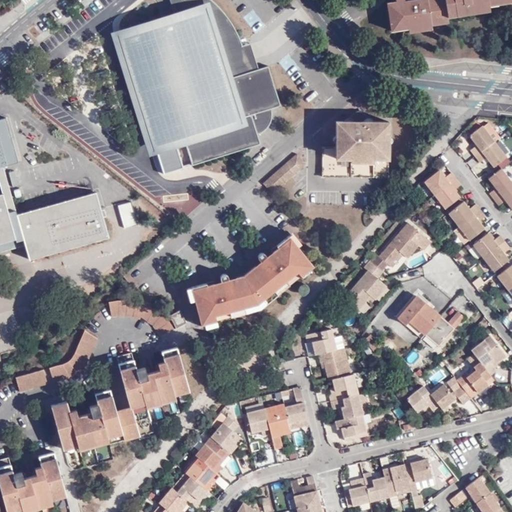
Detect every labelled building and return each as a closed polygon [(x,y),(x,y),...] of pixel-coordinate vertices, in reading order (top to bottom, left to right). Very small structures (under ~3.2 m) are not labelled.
[(169,0),(173,10),(178,8),(175,0),(169,0)] [(511,0),(428,0),(429,1),(420,2),(419,0),(408,0),(397,2),(397,4),(388,6),(393,29),(402,27),(404,33),(411,31),(419,29),(420,37),(434,34),(432,28),(439,26),(439,22),(441,22),(446,15),(448,15),(458,13),(458,20),(482,14),(480,9),(490,6),(488,2),(497,1),(498,4),(498,6),(511,3),(511,0)] [(491,13),(490,6),(480,9),(482,14),(491,13)] [(439,22),(439,26),(439,27),(452,25),(451,21),(458,20),(458,13),(448,15),(449,19),(441,22),(439,22)] [(402,27),(393,29),(394,35),(404,33),(402,27)] [(411,31),(412,39),(420,37),(419,29),(411,31)] [(258,69),(249,43),(242,46),(251,71),(258,69)] [(321,149),(321,178),(388,179),(388,123),(366,123),(366,117),(362,115),(354,114),(350,117),(348,123),(335,123),(335,149),(321,149)] [(0,166),(4,166),(18,161),(5,117),(0,118),(0,166)] [(472,156),(477,162),(478,162),(496,147),(501,143),(490,128),(485,132),(484,131),(471,141),(479,151),(472,156)] [(488,163),(496,172),(501,168),(508,162),(496,147),(478,162),(482,168),(488,163)] [(269,194),(292,176),(305,166),(295,155),(261,182),(269,194)] [(4,166),(0,166),(0,183),(3,194),(15,236),(0,240),(0,252),(25,246),(17,216),(19,215),(4,166)] [(426,185),(437,199),(458,182),(454,176),(447,181),(441,173),(426,185)] [(511,191),(511,183),(504,173),(490,184),(497,192),(492,198),(497,204),(511,191)] [(458,182),(437,199),(447,212),(462,201),(456,193),(463,187),(458,182)] [(511,191),(497,204),(502,210),(508,205),(511,210),(511,191)] [(96,193),(19,215),(17,216),(25,246),(28,258),(108,235),(96,193)] [(0,240),(15,236),(3,194),(0,194),(0,240)] [(125,229),(138,225),(130,203),(117,207),(125,229)] [(451,217),(462,231),(483,214),(478,208),(471,212),(465,205),(451,217)] [(483,214),(462,231),(471,243),(486,232),(481,225),(487,219),(483,214)] [(375,253),(369,260),(370,261),(381,271),(382,271),(388,264),(389,265),(400,252),(404,255),(407,258),(418,246),(424,251),(431,242),(409,223),(379,256),(375,253)] [(289,235),(298,246),(302,242),(294,232),(289,235)] [(259,308),(266,304),(262,298),(274,289),(278,294),(290,284),(287,280),(298,271),(305,279),(314,271),(303,257),(305,254),(298,246),(289,235),(271,249),(275,253),(269,258),(264,253),(261,253),(259,256),(259,259),(261,263),(245,278),(229,282),(229,275),(226,274),(220,276),(222,284),(215,286),(212,281),(194,286),(195,289),(192,290),(195,301),(197,310),(201,310),(206,329),(218,326),(216,321),(259,308)] [(475,248),(486,261),(507,245),(503,239),(496,244),(489,236),(475,248)] [(507,245),(486,261),(495,274),(511,263),(505,256),(511,251),(507,245)] [(474,247),(469,250),(475,260),(480,257),(474,247)] [(393,268),(404,255),(400,252),(389,265),(393,268)] [(370,261),(365,267),(369,271),(349,292),(348,290),(340,299),(356,313),(367,300),(371,296),(375,299),(376,300),(387,286),(377,278),(384,273),(382,271),(381,271),(370,261)] [(511,269),(500,279),(510,291),(511,289),(511,269)] [(190,302),(195,301),(192,290),(195,289),(194,286),(187,287),(190,302)] [(262,298),(266,304),(278,294),(274,289),(262,298)] [(0,367),(1,368),(0,363),(0,344),(1,350),(17,347),(10,315),(18,314),(16,307),(22,306),(19,292),(0,296),(0,314),(3,329),(0,330),(0,367)] [(428,335),(443,317),(420,296),(401,318),(423,339),(428,335)] [(129,320),(132,320),(131,317),(139,320),(139,316),(151,322),(161,336),(167,334),(174,331),(168,319),(146,302),(144,305),(130,302),(109,302),(113,316),(129,316),(129,320)] [(181,313),(170,316),(176,329),(187,325),(181,313)] [(452,324),(443,317),(428,335),(442,347),(467,319),(462,313),(452,324)] [(317,352),(343,345),(340,334),(332,336),(330,326),(305,333),(307,341),(309,341),(314,339),(315,342),(312,343),(314,352),(317,352)] [(98,339),(82,332),(78,347),(73,356),(65,364),(51,367),(54,383),(78,373),(84,368),(98,339)] [(382,348),(371,335),(366,340),(375,353),(382,348)] [(483,363),(492,376),(498,371),(495,367),(508,358),(490,336),(472,350),(476,355),(483,363)] [(349,372),(343,345),(317,352),(319,359),(322,359),(324,368),(326,378),(331,377),(349,372)] [(158,365),(160,373),(167,371),(168,375),(141,383),(139,377),(149,375),(146,368),(138,370),(134,353),(119,357),(133,410),(118,414),(109,383),(94,387),(98,403),(90,406),(92,413),(100,411),(102,415),(74,423),(73,419),(81,416),(79,410),(71,412),(68,401),(53,406),(64,445),(78,441),(80,446),(107,437),(109,443),(110,446),(154,433),(148,408),(147,404),(176,397),(174,392),(188,388),(177,349),(163,353),(166,362),(158,365)] [(156,374),(151,355),(147,356),(152,374),(156,374)] [(463,388),(472,400),(497,382),(492,376),(483,363),(476,355),(477,371),(467,378),(465,375),(458,381),(463,388)] [(46,369),(18,377),(21,390),(50,383),(46,369)] [(160,373),(156,374),(152,374),(149,375),(139,377),(141,383),(168,375),(167,371),(160,373)] [(356,391),(351,372),(349,372),(331,377),(332,384),(333,389),(329,390),(327,390),(328,399),(356,391)] [(301,384),(292,386),(295,398),(295,399),(296,403),(284,406),(285,408),(287,420),(308,415),(301,384)] [(441,406),(444,411),(459,398),(465,404),(472,400),(463,388),(454,394),(447,385),(433,395),(441,406)] [(434,411),(441,406),(433,395),(425,386),(407,400),(418,414),(430,406),(434,411)] [(189,393),(188,388),(174,392),(176,397),(189,393)] [(363,390),(356,391),(361,412),(368,410),(363,390)] [(361,412),(356,391),(328,399),(330,407),(340,405),(343,416),(361,412)] [(89,414),(85,397),(79,399),(83,415),(89,414)] [(177,400),(176,397),(147,404),(148,408),(177,400)] [(283,402),(264,406),(265,411),(285,408),(284,406),(283,402)] [(265,411),(264,406),(246,410),(251,436),(269,432),(265,411)] [(265,411),(269,432),(273,447),(281,445),(278,432),(290,430),(289,425),(287,420),(285,408),(265,411)] [(89,414),(83,415),(81,416),(73,419),(74,423),(102,415),(100,411),(92,413),(89,414)] [(364,421),(361,412),(343,416),(335,418),(337,426),(342,425),(345,438),(363,433),(360,422),(364,421)] [(229,415),(212,436),(228,449),(232,452),(244,438),(235,431),(239,424),(229,415)] [(310,420),(308,415),(287,420),(289,425),(310,420)] [(212,436),(196,454),(199,457),(208,465),(217,472),(223,465),(221,464),(218,462),(228,449),(212,436)] [(81,451),(109,443),(107,437),(80,446),(81,451)] [(65,450),(80,446),(78,441),(64,445),(65,450)] [(232,452),(228,449),(218,462),(221,464),(232,452)] [(24,511),(23,508),(53,500),(51,495),(66,492),(55,452),(41,457),(44,466),(36,468),(37,474),(44,472),(45,478),(19,485),(17,479),(24,478),(23,472),(15,474),(10,456),(0,458),(0,478),(9,511),(24,511)] [(78,454),(68,456),(69,464),(79,462),(78,454)] [(186,472),(204,487),(217,472),(208,465),(199,457),(186,472)] [(410,488),(411,491),(417,490),(415,482),(432,477),(428,459),(419,461),(418,457),(404,460),(405,464),(410,488)] [(35,474),(29,458),(23,460),(27,477),(24,478),(17,479),(19,485),(45,478),(44,472),(37,474),(35,474)] [(351,479),(360,478),(358,464),(349,466),(351,479)] [(385,476),(391,497),(398,496),(397,491),(410,488),(405,464),(383,469),(385,476)] [(183,470),(170,485),(189,501),(197,507),(210,492),(207,490),(204,487),(186,472),(183,470)] [(204,487),(207,490),(220,475),(217,472),(204,487)] [(315,480),(313,472),(306,474),(308,481),(315,480)] [(370,502),(391,497),(385,476),(373,479),(372,472),(363,474),(364,477),(370,502)] [(319,502),(317,489),(305,492),(303,483),(301,475),(288,479),(295,508),(319,502)] [(351,488),(344,490),(348,507),(370,502),(364,477),(350,481),(351,488)] [(479,477),(466,487),(467,488),(480,478),(479,477)] [(502,511),(480,478),(467,488),(482,511),(502,511)] [(317,489),(315,480),(308,481),(303,483),(305,492),(317,489)] [(431,481),(416,484),(417,489),(432,486),(431,481)] [(157,500),(159,502),(170,511),(183,511),(184,511),(182,509),(189,501),(170,485),(157,500)] [(449,499),(451,501),(462,492),(461,490),(449,499)] [(68,496),(66,492),(51,495),(53,500),(68,496)] [(462,492),(451,501),(455,507),(466,498),(462,492)] [(271,509),(268,497),(261,499),(264,511),(271,509)] [(25,511),(54,504),(53,500),(23,508),(24,511),(25,511)] [(261,511),(244,501),(237,511),(261,511)] [(170,511),(159,502),(150,511),(170,511)] [(321,511),(319,502),(295,508),(295,511),(321,511)]
